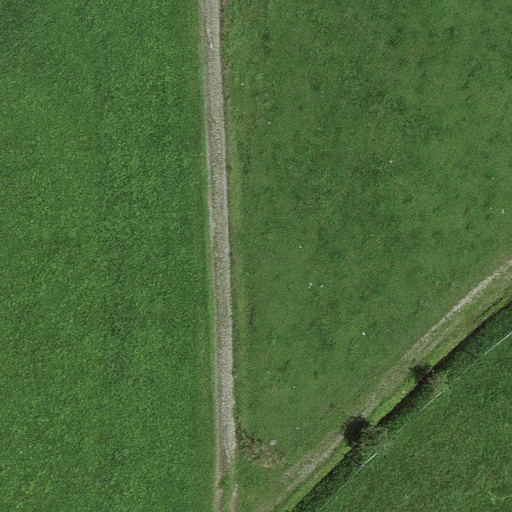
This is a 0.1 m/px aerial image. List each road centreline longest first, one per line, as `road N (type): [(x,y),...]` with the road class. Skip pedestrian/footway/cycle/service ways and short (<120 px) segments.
road 1 (track): [(228,511),(231,0)]
road 2 (track): [(269,511),(511,286)]
